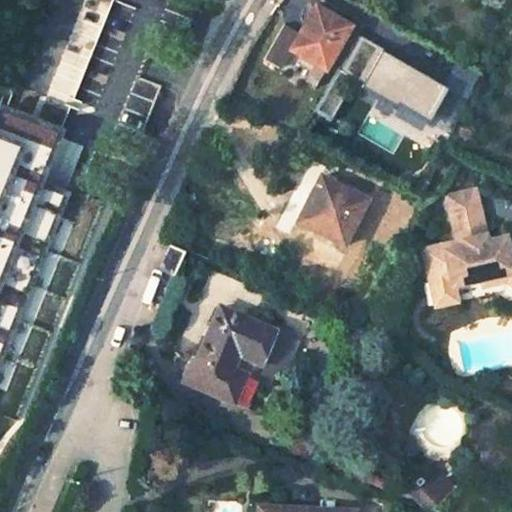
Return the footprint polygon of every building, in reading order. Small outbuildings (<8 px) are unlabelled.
[(351,29),(315,6),(297,34),(288,50),(324,72),(351,29)] [(288,50),(297,34),(282,24),(261,59),(276,68),(288,50)] [(397,71),(400,65),(377,51),(379,48),(356,35),(335,69),(357,83),(355,86),(389,107),(395,98),(423,115),(439,88),(408,70),(405,76),(397,71)] [(0,352),(63,198),(36,186),(57,134),(0,112),(0,352)] [(317,234),(338,245),(362,200),(315,175),(295,213),(321,227),(317,234)] [(444,194),(454,240),(420,247),(433,304),(455,299),(451,285),(479,279),(503,273),(504,279),(511,284),(511,253),(508,250),(504,234),(485,239),(473,187),(444,194)] [(317,234),(321,227),(295,213),(291,221),(317,234)] [(504,279),(503,273),(479,279),(481,285),(504,279)] [(216,307),(192,362),(189,360),(178,383),(229,405),(242,376),(220,365),(227,350),(257,363),(271,331),(216,307)] [(279,331),(268,365),(285,370),(295,336),(279,331)] [(400,486),(422,509),(448,485),(425,462),(400,486)]
